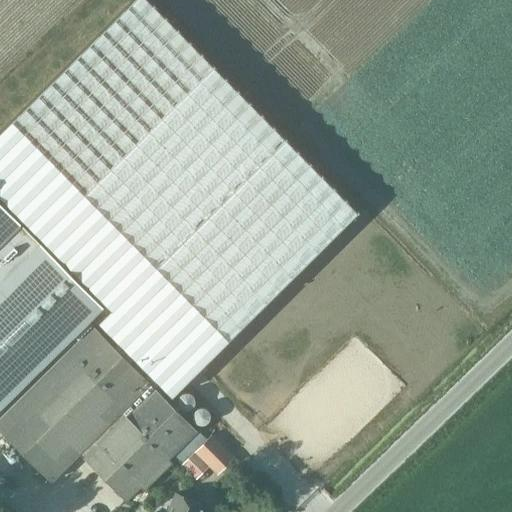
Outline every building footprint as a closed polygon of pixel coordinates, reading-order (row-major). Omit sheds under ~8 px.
[(144,0),(128,0),(0,127),(0,195),(111,308),(98,321),(172,396),(203,365),(356,213),(144,0)] [(0,203),(0,281),(39,243),(0,203)] [(0,281),(0,420),(85,335),(79,329),(101,306),(39,243),(0,281)] [(85,335),(0,420),(0,445),(44,489),(73,459),(141,390),(85,335)] [(141,390),(73,459),(77,463),(120,508),(171,458),(190,439),(147,395),(147,396),(141,390)] [(190,439),(171,458),(184,470),(189,464),(202,477),(227,452),(211,436),(199,448),(190,439)] [(203,511),(205,508),(181,498),(175,511),(203,511)]
